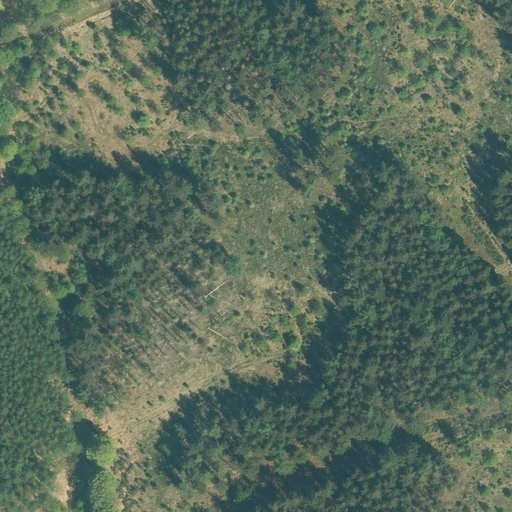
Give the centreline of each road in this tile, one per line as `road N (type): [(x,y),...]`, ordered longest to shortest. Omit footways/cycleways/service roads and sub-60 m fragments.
road 1 (track): [(97,511),(80,411),(0,164)]
road 2 (track): [(0,46),(30,43),(128,0)]
